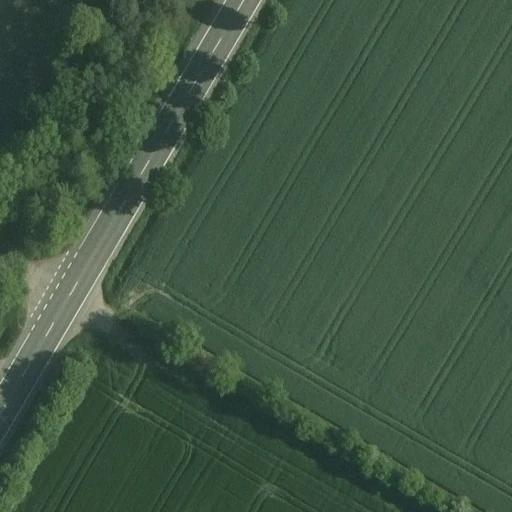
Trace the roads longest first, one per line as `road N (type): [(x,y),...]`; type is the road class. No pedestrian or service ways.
road 1 (track): [(0,271),(68,298),(455,511)]
road 2 (secondary): [(245,0),(0,416)]
